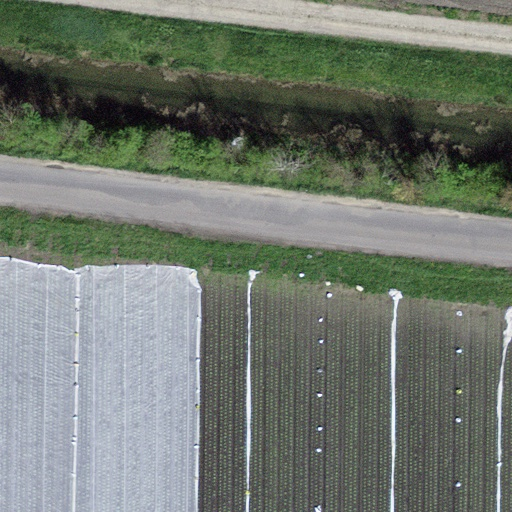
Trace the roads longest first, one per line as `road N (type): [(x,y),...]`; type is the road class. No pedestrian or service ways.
road 1 (unclassified): [(511,235),(0,177)]
road 2 (track): [(157,0),(511,41)]
